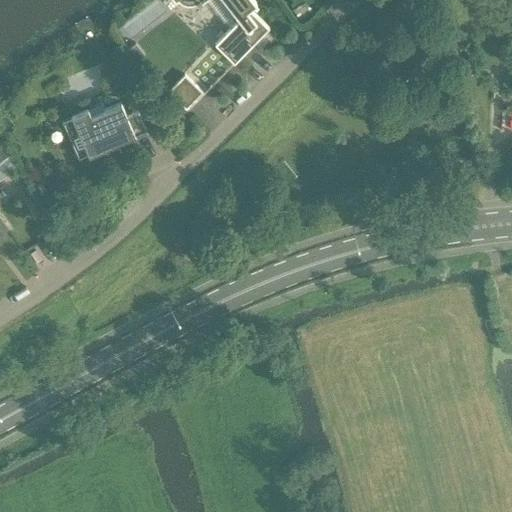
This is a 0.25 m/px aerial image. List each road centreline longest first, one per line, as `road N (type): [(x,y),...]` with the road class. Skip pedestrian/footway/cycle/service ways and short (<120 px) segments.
road 1 (primary): [(0,420),(295,267),(431,230),(511,223)]
road 2 (unclassified): [(0,318),(162,192),(355,0)]
